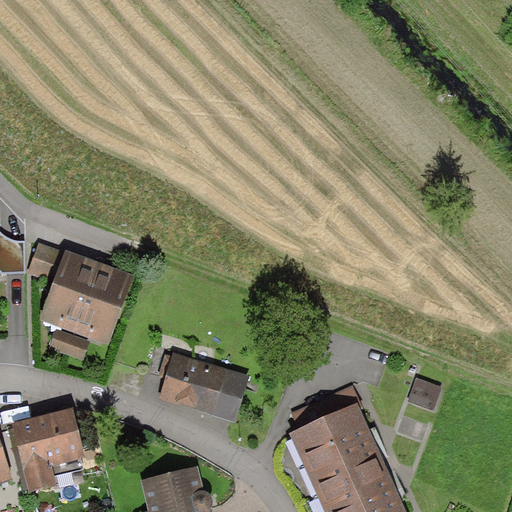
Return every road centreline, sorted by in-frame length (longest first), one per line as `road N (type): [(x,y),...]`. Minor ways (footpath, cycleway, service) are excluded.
road 1 (residential): [(0,378),(99,396),(196,435),(256,469),(285,511)]
road 2 (track): [(511,85),(424,0)]
